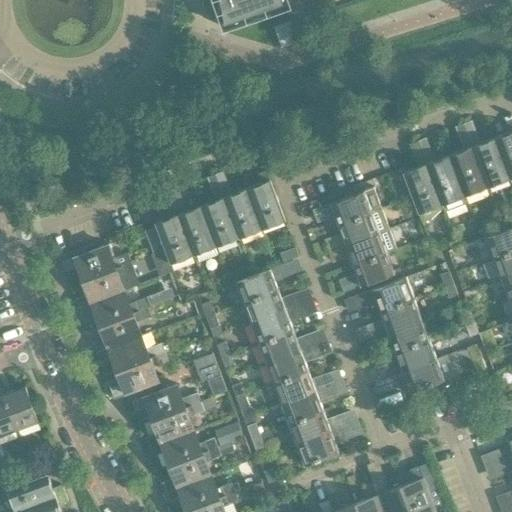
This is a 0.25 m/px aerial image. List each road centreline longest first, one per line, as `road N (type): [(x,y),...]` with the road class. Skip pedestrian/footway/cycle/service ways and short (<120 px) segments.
road 1 (residential): [(7,243),(264,149),(283,178)]
road 2 (residential): [(283,178),(380,451)]
road 3 (residential): [(511,105),(283,178)]
road 4 (residential): [(127,511),(47,350)]
road 5 (residential): [(20,49),(53,66),(96,63),(126,37),(134,0)]
